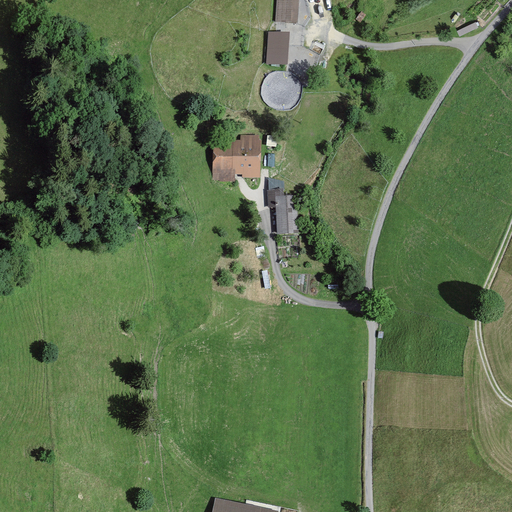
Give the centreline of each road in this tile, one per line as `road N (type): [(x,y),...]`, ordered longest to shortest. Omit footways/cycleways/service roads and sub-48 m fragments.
road 1 (unclassified): [(368,511),(376,228),(414,139),(476,43),(511,6)]
road 2 (track): [(511,407),(491,383),(476,335),(476,312),(511,222)]
